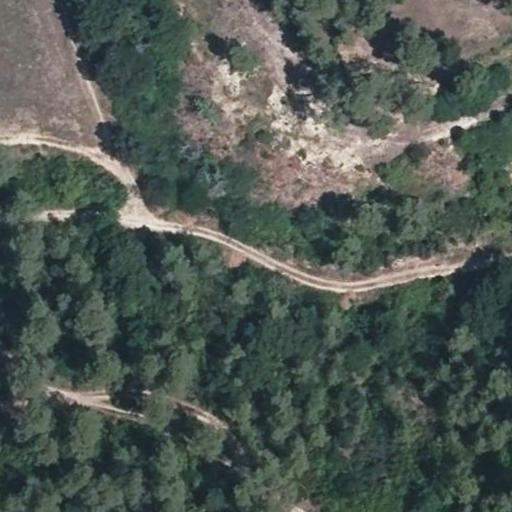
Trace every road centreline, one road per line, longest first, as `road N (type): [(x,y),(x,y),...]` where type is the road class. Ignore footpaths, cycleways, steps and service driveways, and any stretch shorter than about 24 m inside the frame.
road 1 (track): [(0,155),(102,152),(150,224),(217,236),(313,282),(359,292),(450,263),(511,256)]
road 2 (track): [(0,352),(26,376),(172,429),(297,511)]
road 3 (track): [(0,215),(75,209),(150,224)]
